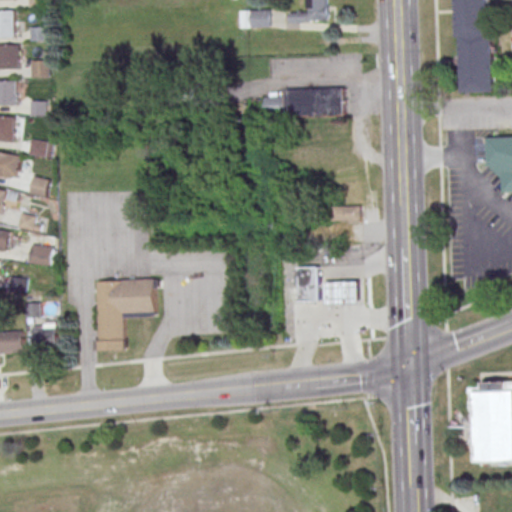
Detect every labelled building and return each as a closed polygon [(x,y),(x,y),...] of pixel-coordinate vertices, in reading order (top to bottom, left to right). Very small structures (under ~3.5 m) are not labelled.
[(30,0),(47,0),(47,7),(30,8),(30,0)] [(309,0),(310,11),(290,11),(290,21),(329,21),(329,0),(309,0)] [(489,0),(491,36),(494,36),(496,94),(463,95),(462,40),(458,40),(456,0),(489,0)] [(250,10),(250,27),(273,27),(273,10),(250,10)] [(0,12),(15,12),(16,38),(0,38),(0,12)] [(31,28),(48,27),(49,44),(32,44),(31,28)] [(0,46),(18,46),(18,59),(20,59),(20,70),(0,70),(0,46)] [(32,62),(49,62),(50,78),(32,79),(32,62)] [(0,104),(18,104),(18,80),(0,79),(0,104)] [(287,88),(287,96),(266,96),(266,118),(348,116),(347,87),(287,88)] [(32,115),(47,115),(47,100),(32,100),(32,115)] [(17,116),(0,115),(0,141),(16,142),(17,116)] [(511,194),(504,195),(503,180),(488,166),(487,139),(511,138),(511,194)] [(53,157),(54,140),(32,139),(31,155),(53,157)] [(0,175),(19,179),(22,155),(0,151),(0,175)] [(48,196),(52,179),(35,176),(32,193),(48,196)] [(19,193),(0,188),(0,214),(5,215),(8,203),(16,205),(19,193)] [(362,206),(336,206),(336,221),(362,221),(362,206)] [(40,232),(44,218),(24,212),(20,226),(40,232)] [(0,249),(10,251),(13,229),(0,226),(0,249)] [(32,263),(54,265),(55,246),(34,244),(32,263)] [(299,270),(320,269),(321,304),(300,304),(299,270)] [(14,291),(28,291),(28,278),(14,278),(14,291)] [(129,350),(129,314),(160,314),(160,279),(100,279),(100,350),(129,350)] [(327,307),(327,285),(360,284),(361,306),(327,307)] [(42,315),(41,304),(34,304),(34,315),(42,315)] [(60,346),(60,326),(38,326),(38,346),(60,346)] [(0,353),(26,353),(26,331),(0,330),(0,353)] [(484,387),(484,383),(511,382),(511,462),(481,463),(480,444),(479,411),(474,411),(473,388),(484,387)]
